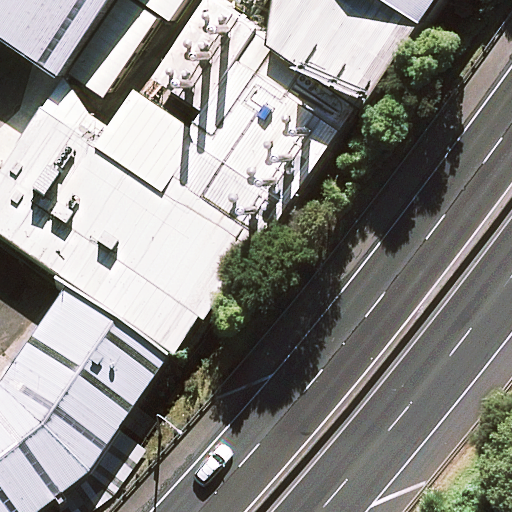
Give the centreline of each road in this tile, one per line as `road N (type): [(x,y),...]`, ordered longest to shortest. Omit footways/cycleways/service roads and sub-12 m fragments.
road 1 (trunk): [(194,511),(328,358),(511,116)]
road 2 (trunk): [(511,276),(320,511)]
